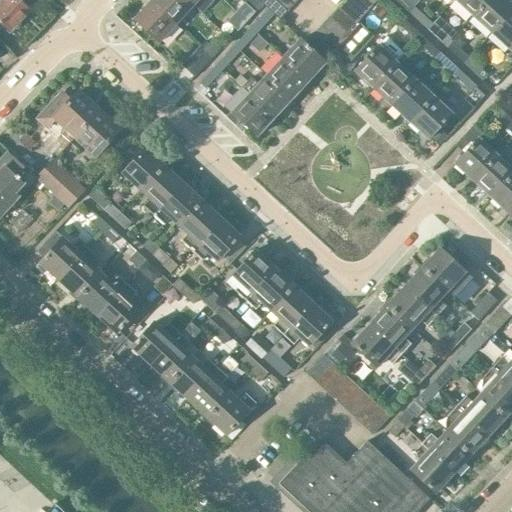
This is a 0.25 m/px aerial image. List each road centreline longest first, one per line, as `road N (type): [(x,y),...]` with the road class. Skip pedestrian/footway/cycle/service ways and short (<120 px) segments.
road 1 (residential): [(511,272),(431,201),(353,291),(72,30)]
road 2 (tertiary): [(236,511),(0,291)]
